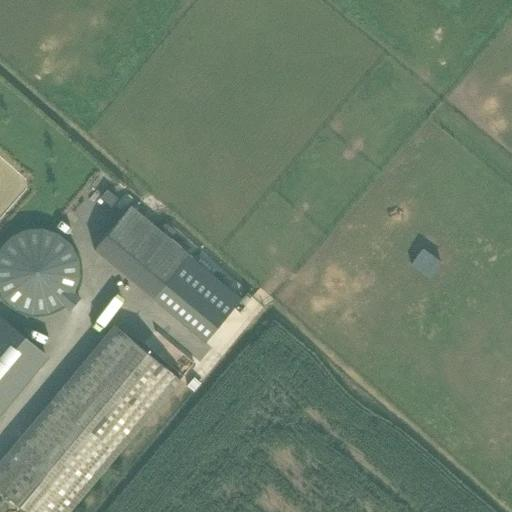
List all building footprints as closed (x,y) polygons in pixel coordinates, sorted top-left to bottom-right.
[(106,190),(100,198),(110,207),(117,199),(106,190)] [(130,207),(94,250),(205,343),(241,300),(130,207)] [(75,231),(0,236),(6,314),(80,308),(75,231)] [(3,321),(0,324),(0,409),(45,356),(3,321)] [(0,491),(25,511),(71,511),(180,381),(112,325),(0,461),(0,491)]
